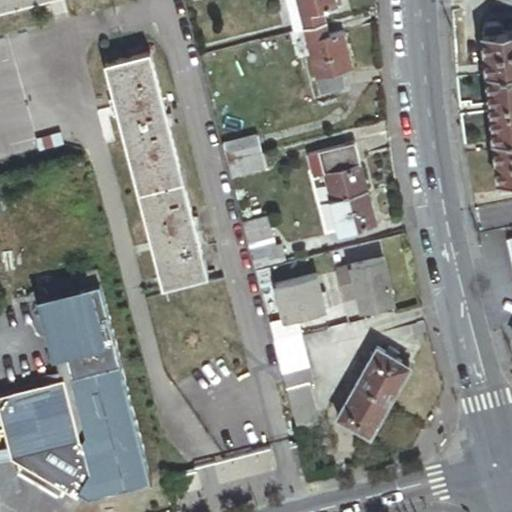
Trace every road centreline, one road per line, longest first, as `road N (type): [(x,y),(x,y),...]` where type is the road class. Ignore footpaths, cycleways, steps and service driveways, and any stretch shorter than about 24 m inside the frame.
road 1 (tertiary): [(502,460),(444,225),(419,0)]
road 2 (tertiary): [(502,460),(303,511)]
